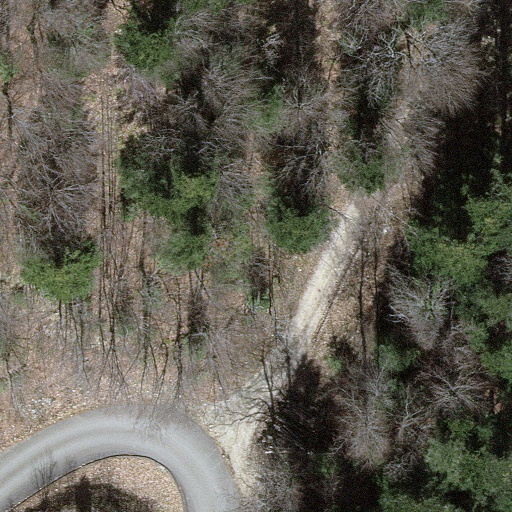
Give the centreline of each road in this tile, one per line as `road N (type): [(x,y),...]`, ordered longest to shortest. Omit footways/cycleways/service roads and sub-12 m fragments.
road 1 (track): [(200,452),(308,359),(506,0)]
road 2 (unclassified): [(220,511),(200,452),(178,433),(148,424),(85,427),(0,479)]
